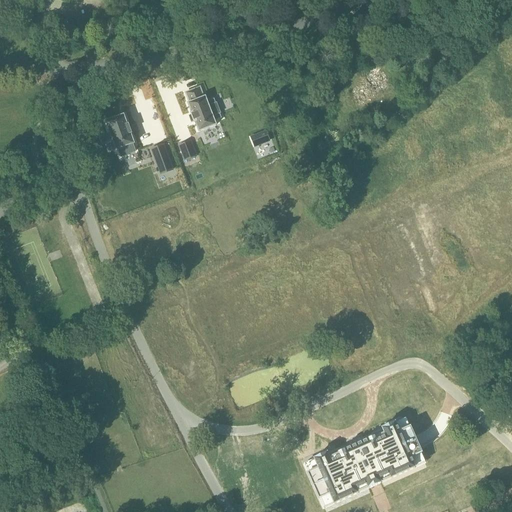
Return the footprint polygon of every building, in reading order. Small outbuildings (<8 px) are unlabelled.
[(188,104),(190,109),(191,114),(194,123),(195,123),(199,132),(216,126),(214,121),(221,118),(219,114),(216,104),(215,104),(214,100),(207,103),(205,98),(203,98),(199,88),(185,93),(189,104),(188,104)] [(123,116),(105,122),(117,151),(118,150),(121,158),(135,152),(132,145),(134,144),(130,134),(131,134),(127,126),(126,126),(123,116)] [(251,138),(254,147),(269,141),(266,132),(251,138)] [(186,160),(194,157),(195,157),(190,142),(179,146),(185,161),(186,160)] [(168,158),(156,163),(160,176),(173,171),(168,158)] [(63,346),(52,350),(54,356),(65,351),(63,346)] [(405,419),(394,424),(382,429),(327,454),(314,459),(303,464),(307,474),(319,499),(323,509),(334,504),(358,494),(368,489),(380,484),(390,479),(414,468),(425,464),(421,454),(410,428),(405,419)]
